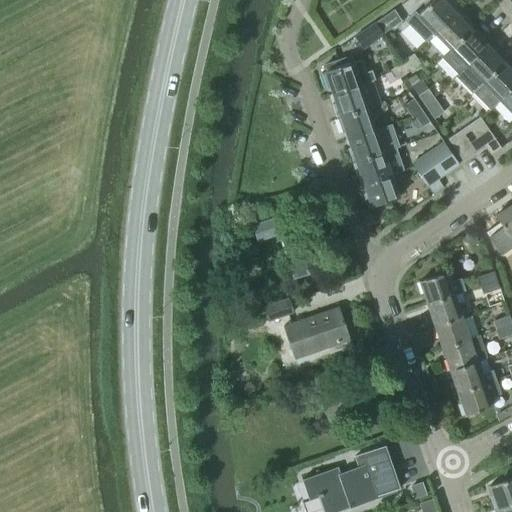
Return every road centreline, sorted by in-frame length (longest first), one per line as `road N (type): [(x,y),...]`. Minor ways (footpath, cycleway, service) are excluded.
road 1 (primary): [(150,511),(136,385),(136,254),(183,0)]
road 2 (residential): [(371,251),(300,43),(309,0)]
road 3 (residential): [(444,462),(371,251)]
road 4 (residential): [(371,251),(511,159)]
